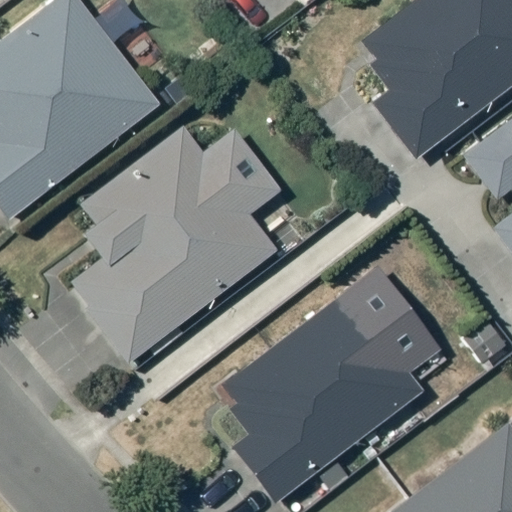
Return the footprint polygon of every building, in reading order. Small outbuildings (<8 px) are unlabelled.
[(156,100),(78,0),(48,0),(0,38),(0,207),(7,216),(156,100)] [(511,0),(418,0),(355,50),(386,89),(368,103),(413,159),(511,80),(511,0)] [(511,116),(462,155),(494,198),(510,186),(511,188),(511,209),(491,226),(511,253),(511,116)] [(199,152),(179,124),(77,199),(95,223),(83,232),(101,257),(67,283),(124,360),(272,251),(243,213),(275,189),(231,129),(199,152)] [(441,348),(378,266),(199,404),(273,501),(419,389),(407,374),(441,348)] [(484,317),(459,334),(486,373),(510,356),(484,317)] [(511,511),(511,429),(505,421),(388,511),(511,511)]
